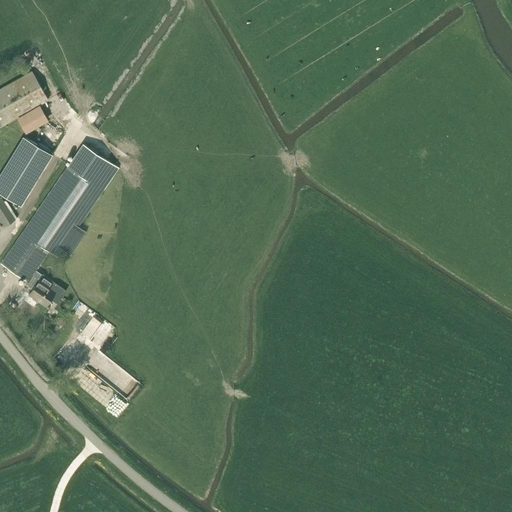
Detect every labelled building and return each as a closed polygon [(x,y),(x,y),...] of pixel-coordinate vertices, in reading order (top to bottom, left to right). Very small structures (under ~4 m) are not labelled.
[(0,127),(16,118),(25,133),(38,125),(47,120),(38,106),(48,100),(31,71),(0,88),(0,127)] [(51,151),(25,135),(0,176),(0,192),(18,204),(51,151)] [(73,235),(104,190),(67,166),(1,263),(27,281),(29,278),(35,282),(27,294),(46,307),(55,292),(44,284),(49,276),(37,268),(54,243),(58,245),(67,231),(73,235)] [(15,211),(11,204),(7,207),(1,197),(0,197),(0,219),(4,226),(15,220),(11,214),(15,211)] [(85,319),(84,321),(92,328),(101,319),(80,300),(71,310),(79,317),(81,316),(85,319)] [(118,389),(116,387),(105,402),(116,410),(141,378),(133,372),(125,382),(123,381),(118,389)]
